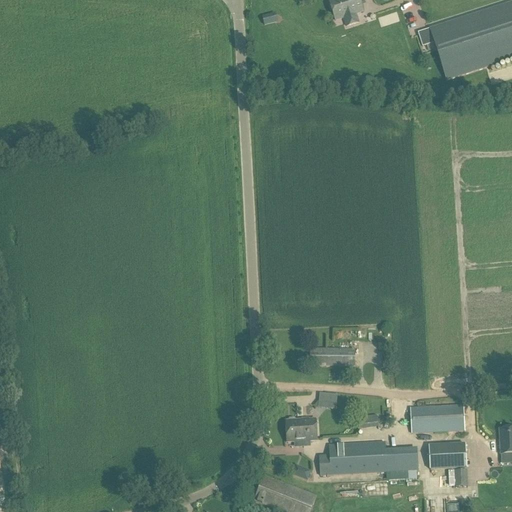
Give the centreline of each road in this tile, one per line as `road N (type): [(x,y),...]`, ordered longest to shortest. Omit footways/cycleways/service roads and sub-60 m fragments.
road 1 (unclassified): [(237,0),(254,437),(221,483),(150,511)]
road 2 (track): [(256,386),(400,395),(511,385)]
